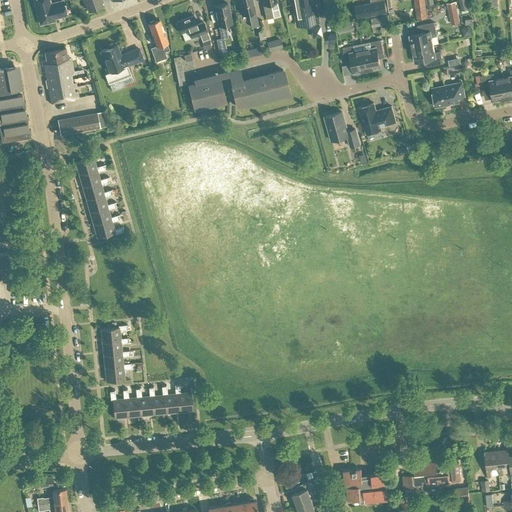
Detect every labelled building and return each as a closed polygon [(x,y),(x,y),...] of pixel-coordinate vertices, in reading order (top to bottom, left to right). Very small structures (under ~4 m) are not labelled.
[(49,0),(33,0),(34,1),(40,23),(54,20),(54,18),(67,14),(63,0),(62,0),(61,0),(50,3),(49,0)] [(82,0),(83,2),(85,3),(87,10),(102,4),(99,0),(82,0)] [(255,13),(251,0),(238,0),(237,0),(239,7),(240,7),(242,14),(248,12),(251,27),(258,25),(255,13)] [(262,0),(263,6),(266,18),(273,17),(279,15),(276,1),(275,0),(262,0)] [(327,0),(313,0),(293,4),(296,24),(318,20),(315,7),(320,6),(321,12),(329,11),(327,0)] [(384,0),(379,0),(362,4),(365,17),(387,13),(384,0)] [(427,17),(424,0),(414,0),(417,19),(427,17)] [(458,0),(461,10),(468,8),(466,0),(458,0)] [(446,3),(451,24),(460,22),(455,1),(446,3)] [(224,39),(228,38),(225,23),(231,22),(229,15),(231,15),(229,8),(228,8),(227,2),(214,5),(219,27),(218,27),(221,37),(216,38),(219,51),(226,50),(224,39)] [(177,21),(177,23),(176,23),(178,30),(179,29),(181,33),(188,30),(191,37),(200,34),(202,40),(209,38),(203,22),(197,24),(193,15),(177,21)] [(167,57),(165,51),(168,50),(163,37),(166,36),(163,30),(159,20),(154,22),(153,20),(149,22),(150,23),(148,24),(151,33),(150,33),(152,39),(153,39),(155,45),(150,47),(155,61),(167,57)] [(409,35),(412,48),(432,44),(431,36),(437,35),(434,22),(419,25),(421,32),(409,35)] [(325,34),(322,24),(314,26),(317,36),(325,34)] [(340,25),(336,25),(336,26),(337,32),(337,33),(338,33),(341,32),(346,31),(344,24),(342,24),(340,25)] [(475,32),(472,24),(464,26),(467,34),(475,32)] [(334,33),(326,34),(329,45),(336,43),(334,33)] [(280,38),(267,41),(269,51),(282,47),(280,38)] [(209,39),(202,41),(204,49),(211,47),(209,39)] [(361,43),(363,49),(367,70),(380,67),(378,55),(384,54),(381,39),(370,41),(361,43)] [(361,43),(353,45),(342,47),(345,62),(351,61),(354,72),(367,70),(363,49),(361,43)] [(510,43),(501,47),(504,52),(511,49),(510,43)] [(120,56),(116,44),(99,50),(103,60),(102,61),(107,73),(104,74),(108,84),(131,75),(127,65),(142,59),(138,48),(125,53),(126,54),(120,56)] [(250,55),(265,51),(263,44),(248,48),(250,55)] [(432,44),(412,48),(415,61),(426,59),(428,66),(443,63),(440,51),(434,52),(432,44)] [(46,59),(41,60),(49,102),(77,97),(69,58),(68,53),(66,53),(65,48),(44,52),(46,59)] [(81,64),(89,63),(87,53),(79,55),(81,64)] [(185,61),(192,59),(190,53),(183,54),(185,61)] [(178,85),(185,83),(179,55),(173,57),(178,85)] [(29,136),(17,68),(0,70),(0,133),(1,141),(29,136)] [(237,107),(289,93),(283,69),(267,73),(269,79),(232,88),(237,107)] [(503,77),(507,97),(511,96),(511,69),(510,70),(511,76),(503,77)] [(231,85),(243,82),(240,71),(229,74),(231,85)] [(507,97),(503,77),(494,79),(493,73),(480,75),(483,90),(491,89),(493,100),(507,97)] [(194,109),(225,101),(219,77),(188,84),(194,109)] [(464,93),(462,81),(444,84),(445,86),(432,89),(435,105),(450,102),(450,104),(459,102),(457,95),(464,93)] [(376,111),(374,102),(358,106),(366,133),(381,129),(381,126),(396,122),(392,105),(382,108),(382,109),(376,111)] [(325,116),(326,120),(332,140),(348,136),(351,146),(359,144),(355,128),(347,131),(341,111),(325,116)] [(102,112),(56,120),(59,136),(105,127),(102,112)] [(405,146),(398,148),(400,154),(409,152),(407,147),(410,146),(408,139),(404,140),(405,146)] [(365,153),(359,155),(361,163),(367,161),(365,153)] [(75,161),(79,174),(96,169),(97,171),(103,169),(101,165),(96,167),(93,156),(75,161)] [(79,174),(83,186),(100,182),(101,184),(106,182),(106,180),(105,178),(99,179),(97,171),(96,169),(79,174)] [(83,186),(86,199),(104,194),(104,196),(110,194),(109,192),(109,190),(103,192),(101,184),(100,182),(83,186)] [(86,199),(90,212),(107,207),(108,209),(113,207),(112,203),(106,204),(104,196),(104,194),(86,199)] [(90,212),(93,224),(111,219),(111,221),(117,219),(116,217),(116,215),(110,217),(108,209),(107,207),(90,212)] [(111,219),(93,224),(97,237),(114,232),(115,234),(121,232),(119,228),(114,229),(111,221),(111,219)] [(15,278),(14,253),(0,253),(0,278),(11,278),(15,278)] [(26,277),(15,278),(11,278),(11,286),(26,286),(26,277)] [(101,328),(102,341),(120,340),(120,338),(119,329),(125,329),(125,324),(118,325),(119,327),(101,328)] [(102,341),(104,354),(121,353),(121,351),(120,342),(126,342),(126,337),(120,338),(120,340),(102,341)] [(104,354),(105,368),(123,366),(123,364),(122,355),(128,355),(127,350),(121,351),(121,353),(104,354)] [(123,366),(105,368),(106,381),(124,379),(123,368),(129,368),(128,363),(123,364),(123,366)] [(177,393),(179,411),(192,409),(190,392),(180,393),(179,387),(175,387),(175,393),(177,393)] [(162,388),(162,394),(164,394),(166,412),(179,411),(177,393),(175,393),(167,394),(166,388),(162,388)] [(149,390),(149,395),(151,395),(153,413),(166,412),(164,394),(162,394),(154,395),(153,389),(149,390)] [(136,391),(136,397),(138,397),(140,414),(153,413),(151,395),(149,395),(141,396),(140,390),(136,391)] [(127,416),(140,414),(138,397),(136,397),(128,398),(127,392),(123,392),(123,398),(125,398),(127,416)] [(114,417),(127,416),(125,398),(123,398),(115,399),(114,393),(110,393),(110,399),(112,399),(114,417)] [(502,466),(510,466),(509,455),(509,449),(497,450),(498,467),(499,475),(503,475),(502,466)] [(490,467),(498,467),(497,450),(485,451),(487,477),(491,476),(490,467)] [(409,475),(403,476),(405,488),(414,487),(414,486),(423,485),(423,482),(429,482),(429,486),(450,484),(449,480),(452,480),(452,481),(460,480),(458,462),(451,463),(451,469),(444,470),(444,469),(443,468),(442,468),(441,468),(440,469),(440,470),(437,470),(436,461),(413,464),(414,467),(415,474),(409,475)] [(361,474),(361,468),(343,470),(344,487),(347,487),(348,499),(359,498),(360,502),(388,499),(386,482),(384,482),(383,472),(361,474)] [(323,475),(314,478),(320,494),(329,490),(323,475)] [(52,486),(51,476),(35,476),(36,486),(52,486)] [(489,478),(481,479),(482,490),(490,489),(489,478)] [(297,504),(311,499),(307,489),(311,488),(308,482),(295,486),(297,492),(293,493),(297,504)] [(469,485),(456,486),(458,507),(470,506),(469,485)] [(53,496),(37,497),(37,504),(43,503),(66,500),(65,487),(52,489),(53,496)] [(335,506),(331,496),(326,498),(330,508),(335,506)] [(248,500),(243,501),(244,511),(256,511),(255,499),(253,497),(249,498),(248,500)] [(297,504),(299,511),(310,511),(318,509),(317,505),(313,506),(311,499),(297,504)] [(43,503),(37,504),(38,509),(49,508),(49,511),(67,511),(66,500),(43,503)] [(225,504),(219,505),(220,511),(232,511),(231,503),(229,501),(225,502),(225,504)] [(231,503),(232,511),(244,511),(243,501),(231,503)]
